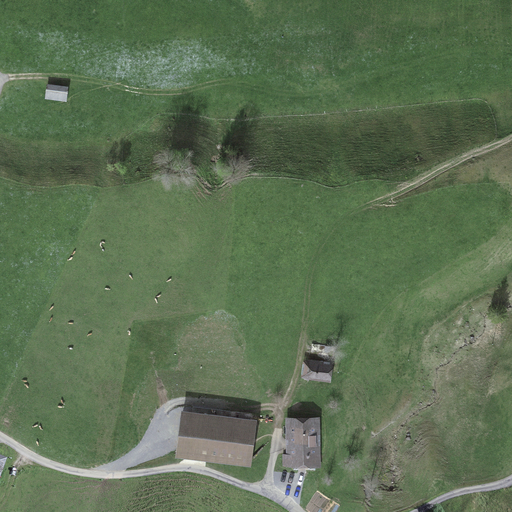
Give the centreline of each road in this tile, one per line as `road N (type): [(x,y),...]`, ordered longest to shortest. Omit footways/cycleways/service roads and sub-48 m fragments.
road 1 (track): [(267,493),(313,263),(328,233),(354,211),(511,138)]
road 2 (track): [(0,436),(70,471),(208,471),(293,511)]
road 3 (track): [(100,475),(145,445),(172,402),(282,409)]
